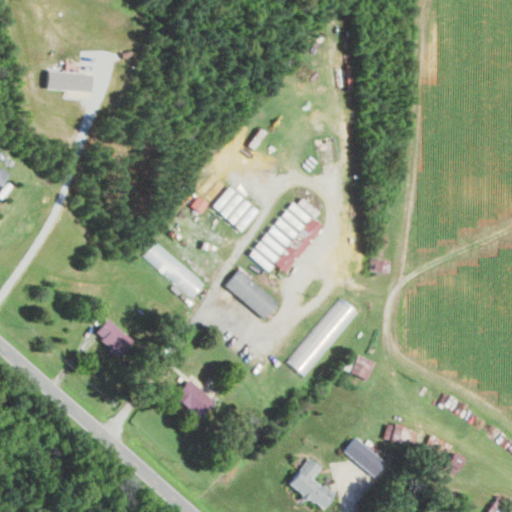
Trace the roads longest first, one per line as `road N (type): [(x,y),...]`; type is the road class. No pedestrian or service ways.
road 1 (residential): [(475,511),(385,402),(401,105),(422,0)]
road 2 (primary): [(0,346),(188,511)]
road 3 (residential): [(385,402),(316,511)]
